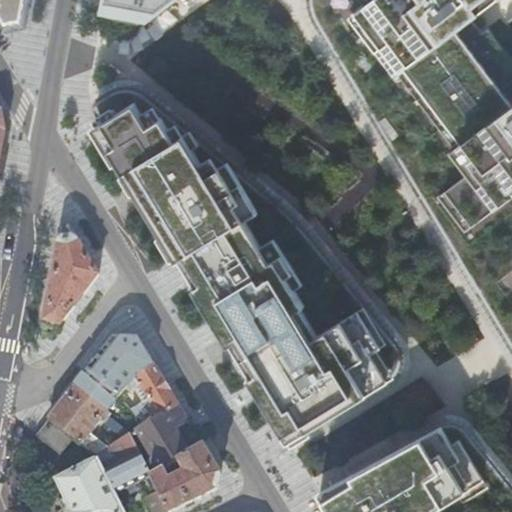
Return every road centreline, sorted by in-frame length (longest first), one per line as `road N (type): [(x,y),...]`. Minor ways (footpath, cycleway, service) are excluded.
road 1 (residential): [(260,492),(131,280)]
road 2 (residential): [(40,131),(0,352)]
road 3 (residential): [(131,280),(23,394),(0,398)]
road 4 (residential): [(131,280),(40,131)]
road 5 (residential): [(66,0),(40,131)]
